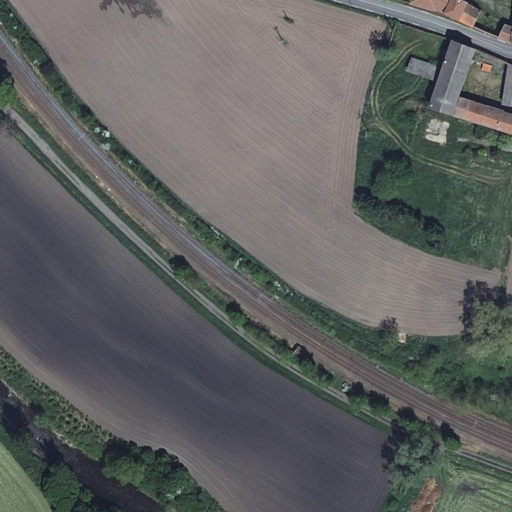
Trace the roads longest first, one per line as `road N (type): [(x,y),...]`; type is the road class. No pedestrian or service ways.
road 1 (track): [(0,104),(145,248),(277,360),(387,421),(511,468)]
road 2 (secondary): [(364,0),(511,50)]
